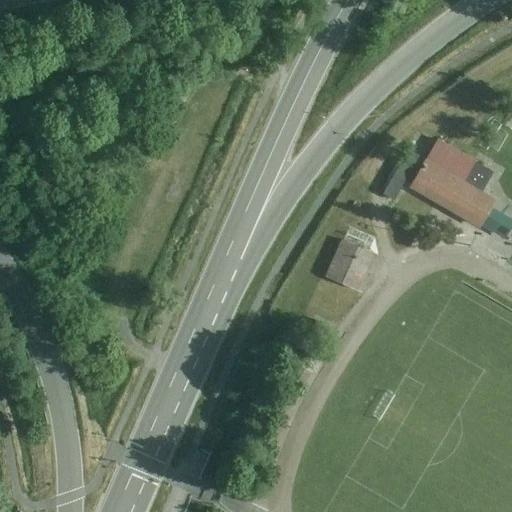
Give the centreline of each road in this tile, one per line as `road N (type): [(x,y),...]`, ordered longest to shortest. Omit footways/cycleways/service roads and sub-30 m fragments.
road 1 (secondary): [(175,379),(334,132),(398,69),(491,0)]
road 2 (track): [(308,76),(243,66),(203,93),(116,275),(114,308),(123,332),(175,379)]
road 3 (tertiary): [(349,0),(175,379)]
road 4 (secondary): [(0,267),(33,321),(62,412),(68,511)]
road 5 (tertiary): [(118,511),(175,379)]
